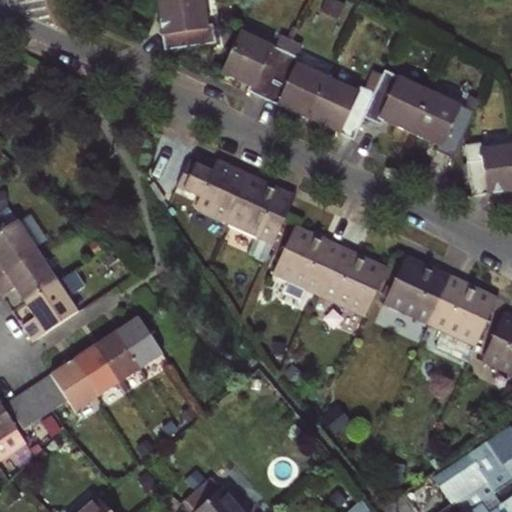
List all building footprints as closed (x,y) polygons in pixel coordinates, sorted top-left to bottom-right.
[(202,0),(158,0),(156,0),(164,50),(215,43),(212,25),(206,26),(202,0)] [(262,99),(285,52),(275,47),(239,31),(220,73),(252,88),(250,94),(262,99)] [(280,35),(275,47),(285,52),(291,40),(280,35)] [(300,44),(291,40),(285,52),(295,56),(300,44)] [(285,52),(262,99),(308,120),(328,77),(299,63),(301,59),(295,56),(285,52)] [(409,133),(429,91),(384,70),(382,76),(374,93),(363,117),(380,125),(382,121),(409,133)] [(374,93),(382,76),(372,72),(365,88),(374,93)] [(354,90),(328,77),(308,120),(352,141),(363,117),(374,93),(365,88),(357,85),(354,90)] [(429,91),(409,133),(435,146),(433,150),(452,159),(474,112),(464,107),(429,91)] [(474,112),(480,100),(470,96),(464,107),(474,112)] [(463,145),(470,195),(470,197),(511,191),(511,143),(483,147),(482,143),(463,145)] [(248,174),(216,159),(211,170),(195,163),(182,190),(199,198),(194,209),(225,224),(248,174)] [(294,195),(248,174),(225,224),(271,245),(294,195)] [(0,232),(0,276),(38,251),(18,220),(0,232)] [(318,295),(340,247),(294,226),(271,274),(318,295)] [(356,332),(386,268),(340,247),(318,295),(331,301),(324,317),(356,332)] [(38,251),(0,276),(0,292),(3,297),(11,292),(7,286),(12,283),(16,289),(25,303),(58,281),(38,251)] [(427,325),(450,277),(404,256),(382,304),(427,325)] [(496,298),(450,277),(427,325),(473,347),(496,298)] [(58,281),(25,303),(34,318),(38,324),(34,327),(30,321),(23,326),(33,342),(79,312),(58,281)] [(7,286),(11,292),(16,289),(12,283),(7,286)] [(511,376),(511,317),(502,313),(480,361),(511,376)] [(164,354),(139,317),(117,332),(141,369),(164,354)] [(34,318),(30,321),(34,327),(38,324),(34,318)] [(119,384),(141,369),(117,332),(95,347),(119,384)] [(95,347),(75,360),(99,397),(119,384),(95,347)] [(99,397),(75,360),(51,376),(40,383),(57,409),(69,401),(76,412),(99,397)] [(292,370),(280,379),(290,391),(302,382),(292,370)] [(29,390),(45,416),(54,411),(57,409),(40,383),(29,390)] [(34,424),(45,416),(29,390),(17,398),(34,424)] [(24,430),(34,424),(17,398),(8,404),(24,430)] [(0,441),(17,430),(0,403),(0,441)] [(334,406),(320,418),(333,434),(348,422),(334,406)] [(511,424),(436,475),(455,503),(449,507),(442,511),(465,511),(478,503),(486,497),(511,478),(511,424)] [(391,431),(376,444),(387,457),(402,444),(391,431)] [(455,503),(436,475),(430,479),(449,507),(455,503)] [(242,511),(212,478),(186,499),(196,511),(242,511)] [(465,511),(511,511),(511,497),(494,509),(489,511),(485,511),(478,503),(465,511)] [(486,497),(478,503),(485,511),(489,511),(494,509),(486,497)] [(82,511),(111,511),(99,498),(82,511)] [(368,511),(370,511),(362,501),(349,511),(368,511)]
